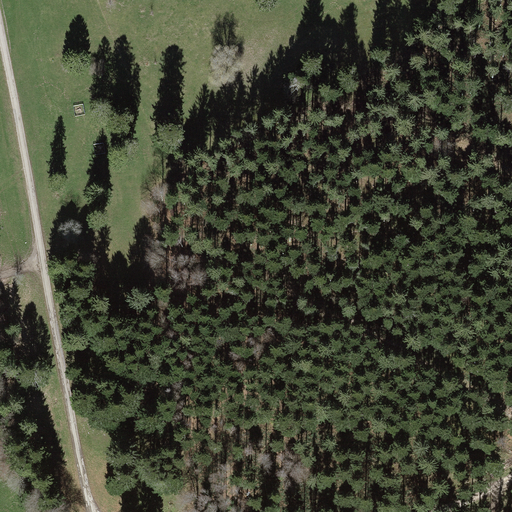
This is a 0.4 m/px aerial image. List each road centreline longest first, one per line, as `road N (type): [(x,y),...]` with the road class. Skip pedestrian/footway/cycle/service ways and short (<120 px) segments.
road 1 (unclassified): [(86,511),(0,50)]
road 2 (track): [(511,411),(322,310),(284,279)]
